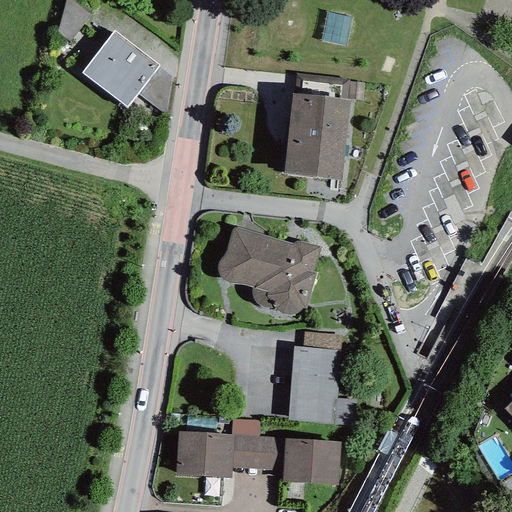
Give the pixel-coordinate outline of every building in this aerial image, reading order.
[(70,42),(90,15),(72,0),(67,0),(58,33),(70,42)] [(160,65),(114,31),(81,73),(126,108),(138,93),(158,67),(160,65)] [(167,115),(171,76),(158,67),(138,93),(167,115)] [(341,180),(350,100),(347,99),(349,82),(349,80),(296,74),(294,94),(292,93),(283,174),(341,180)] [(350,100),(362,101),(364,83),(349,82),(347,99),(350,100)] [(292,244),(233,226),(225,254),(221,258),(218,262),(217,267),(217,272),(219,276),(222,280),(227,283),(231,284),(235,284),(253,288),(252,291),(252,292),(251,293),(252,294),(252,296),(254,300),(257,304),(261,307),(266,308),(271,308),(275,307),(276,308),(279,312),(283,315),(288,316),(293,316),(298,314),(301,311),(303,308),(305,309),(316,273),(314,273),(322,248),(300,242),(296,242),(292,244)] [(304,333),(303,347),(341,350),(342,335),(304,333)] [(303,347),(294,346),(287,421),(334,425),(337,399),(341,350),(303,347)] [(357,400),(337,399),(334,425),(356,426),(357,400)] [(233,435),(258,437),(260,421),(231,419),(230,435),(233,435)] [(231,468),(233,435),(230,435),(178,432),(175,475),(231,479),(231,468)] [(231,468),(282,471),(285,439),(258,437),(233,435),(231,468)] [(340,442),(285,439),(282,471),(282,482),(338,485),(340,442)]
